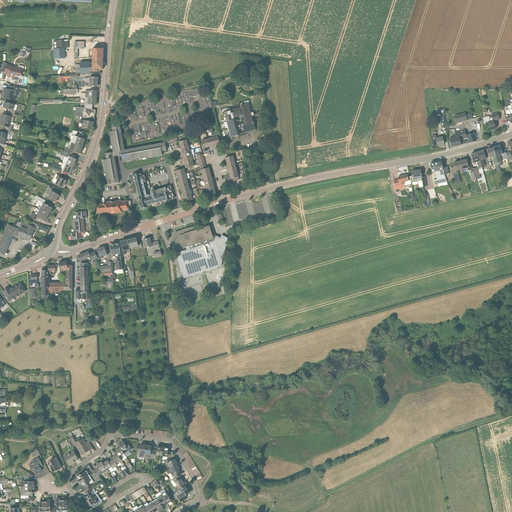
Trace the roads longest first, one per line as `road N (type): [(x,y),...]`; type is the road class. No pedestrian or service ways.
road 1 (tertiary): [(224,200),(511,134)]
road 2 (tertiary): [(50,249),(100,125),(114,0)]
road 3 (residential): [(70,488),(69,472),(113,433),(169,440),(198,497)]
